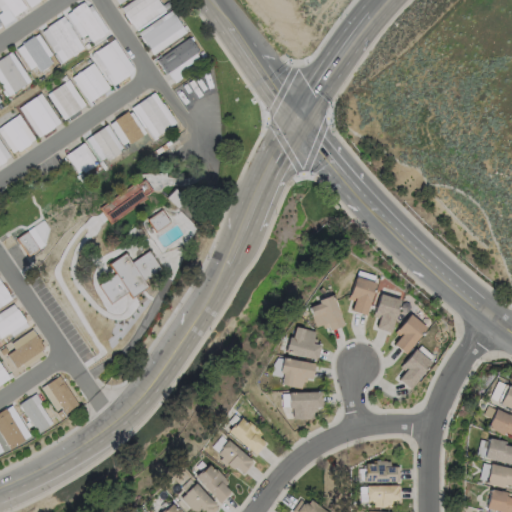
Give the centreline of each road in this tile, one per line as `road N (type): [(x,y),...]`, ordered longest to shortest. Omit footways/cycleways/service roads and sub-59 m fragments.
road 1 (tertiary): [(303,133),(183,340),(138,396),(77,448),(0,485)]
road 2 (residential): [(150,73),(136,91),(0,180),(69,358),(112,421)]
road 3 (residential): [(252,511),(349,430),(431,432)]
road 4 (residential): [(432,511),(431,432),(454,380),(495,325)]
road 5 (residential): [(362,200),(511,337)]
road 6 (residential): [(98,0),(195,136)]
road 7 (tertiary): [(396,0),(303,133)]
road 8 (tertiary): [(303,133),(213,0)]
